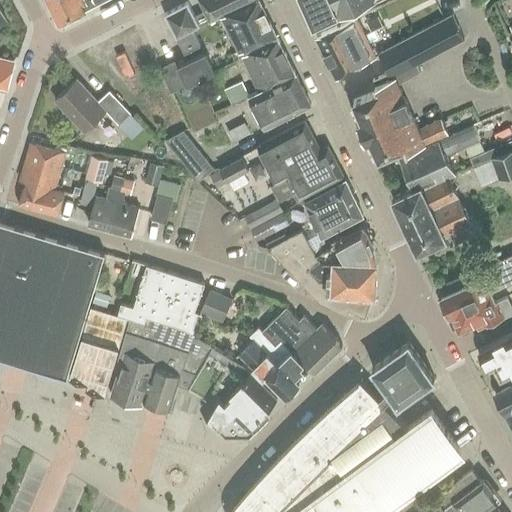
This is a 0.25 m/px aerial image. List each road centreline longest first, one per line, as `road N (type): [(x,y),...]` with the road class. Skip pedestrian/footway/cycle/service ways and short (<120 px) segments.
road 1 (residential): [(364,347),(339,322),(281,293),(0,211)]
road 2 (tertiary): [(419,306),(273,0)]
road 3 (unclassified): [(192,511),(364,347)]
road 4 (residential): [(144,511),(0,424)]
road 5 (residential): [(0,171),(35,65),(54,49)]
road 6 (tertiary): [(511,467),(445,355)]
